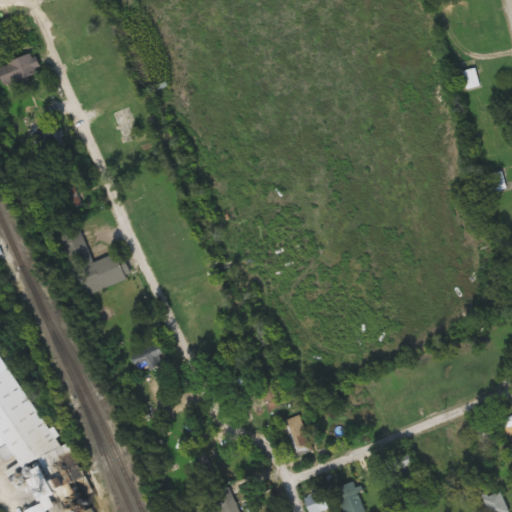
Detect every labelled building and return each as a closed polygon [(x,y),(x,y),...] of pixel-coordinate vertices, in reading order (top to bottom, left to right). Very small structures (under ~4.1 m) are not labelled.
[(0,84),(0,86),(42,74),(36,54),(0,64),(0,84)] [(484,87),(479,69),(465,73),(470,91),(484,87)] [(493,176),(498,193),(511,188),(506,172),(493,176)] [(78,297),(131,278),(122,252),(89,263),(75,223),(55,230),(78,297)] [(0,375),(0,431),(24,469),(56,448),(6,372),(0,375)] [(500,445),(492,423),(472,429),(480,452),(500,445)] [(510,511),(503,492),(483,499),(488,511),(510,511)] [(307,511),(323,511),(329,511),(324,493),(304,498),(307,511)]
